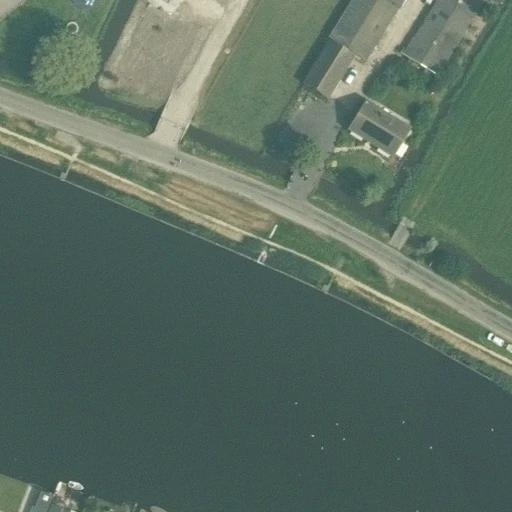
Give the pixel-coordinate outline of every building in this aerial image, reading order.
[(352,0),(328,39),(365,62),(403,0),(352,0)] [(402,51),(400,55),(436,77),(483,0),(438,0),(405,54),(402,51)] [(328,44),(303,84),(327,99),(352,58),(328,44)] [(349,131),(392,157),(408,130),(366,104),(349,131)] [(32,511),(46,511),(52,499),(39,494),(32,511)]
